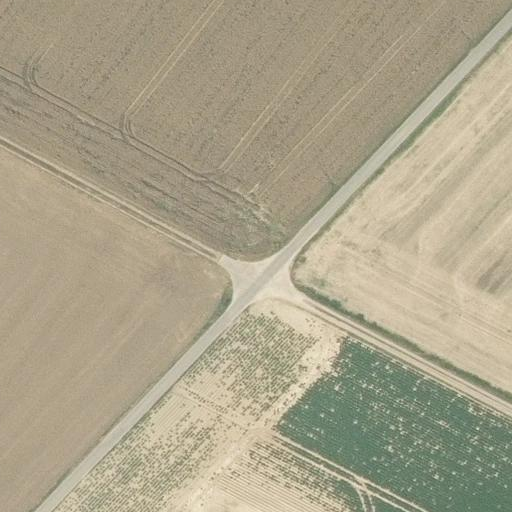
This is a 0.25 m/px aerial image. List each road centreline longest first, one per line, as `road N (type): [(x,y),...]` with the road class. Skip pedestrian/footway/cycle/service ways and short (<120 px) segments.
road 1 (track): [(46,511),(511,17)]
road 2 (track): [(511,412),(0,141)]
